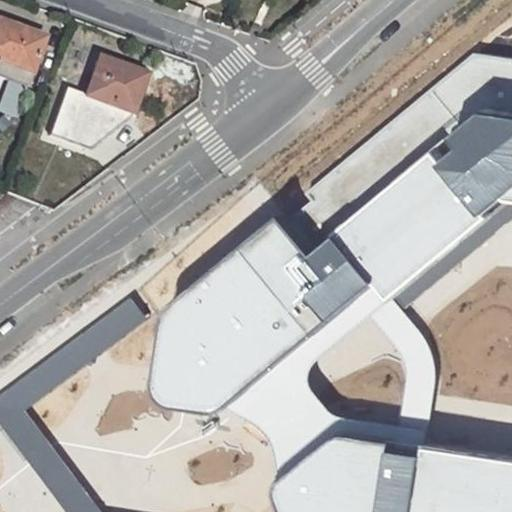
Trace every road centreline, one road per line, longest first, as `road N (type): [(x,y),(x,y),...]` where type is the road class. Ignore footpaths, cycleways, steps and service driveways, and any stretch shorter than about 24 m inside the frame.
road 1 (secondary): [(0,305),(262,106)]
road 2 (unclassified): [(262,106),(215,54),(69,0)]
road 3 (secondary): [(262,106),(396,0)]
